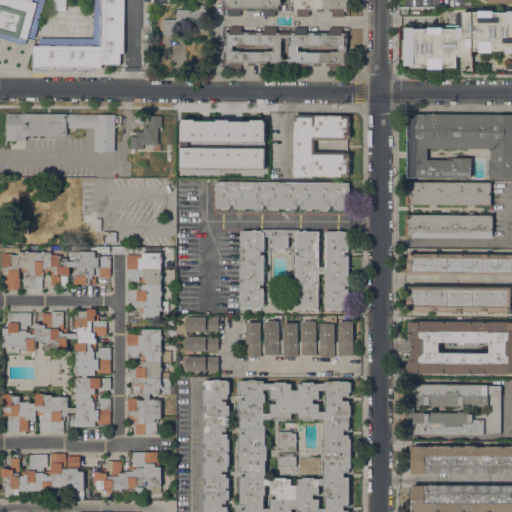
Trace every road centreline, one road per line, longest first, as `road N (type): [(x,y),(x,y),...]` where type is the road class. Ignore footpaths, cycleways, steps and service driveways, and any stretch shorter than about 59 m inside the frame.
road 1 (tertiary): [(511,94),(0,90)]
road 2 (residential): [(383,511),(381,0)]
